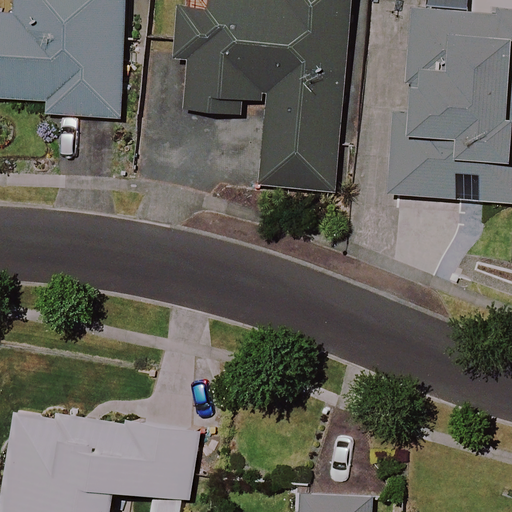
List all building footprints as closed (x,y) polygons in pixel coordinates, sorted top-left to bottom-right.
[(127,0),(19,0),(19,13),(0,11),(0,96),(50,98),(49,113),(122,116),(127,0)] [(355,0),(216,0),(215,11),(191,9),(181,107),(243,113),(245,97),(269,100),(260,184),(335,191),(355,0)] [(511,13),(428,5),(416,113),(401,112),(392,189),(511,202),(511,13)] [(188,511),(198,433),(15,411),(2,511),(118,511),(121,488),(159,493),(156,511),(188,511)] [(373,511),(375,495),(290,492),(288,511),(373,511)]
